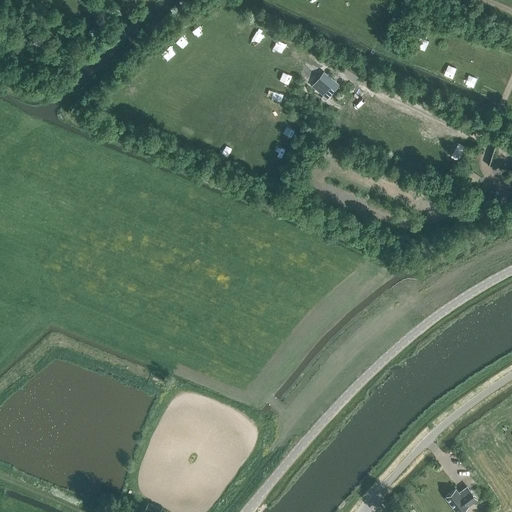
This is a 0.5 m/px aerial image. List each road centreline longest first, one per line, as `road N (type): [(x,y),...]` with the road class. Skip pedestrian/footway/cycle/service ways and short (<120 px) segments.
road 1 (unclassified): [(249,511),(391,353),(511,271)]
road 2 (tertiary): [(362,511),(446,420),(511,376)]
road 3 (unknown): [(511,193),(456,215),(364,185)]
